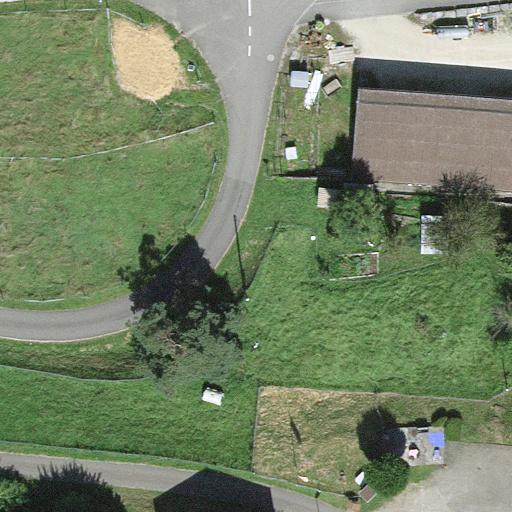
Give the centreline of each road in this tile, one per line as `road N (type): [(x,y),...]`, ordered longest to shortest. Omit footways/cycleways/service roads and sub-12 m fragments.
road 1 (unclassified): [(246,0),(249,127),(219,232),(186,283),(143,317),(0,329)]
road 2 (track): [(0,470),(192,486),(290,511)]
